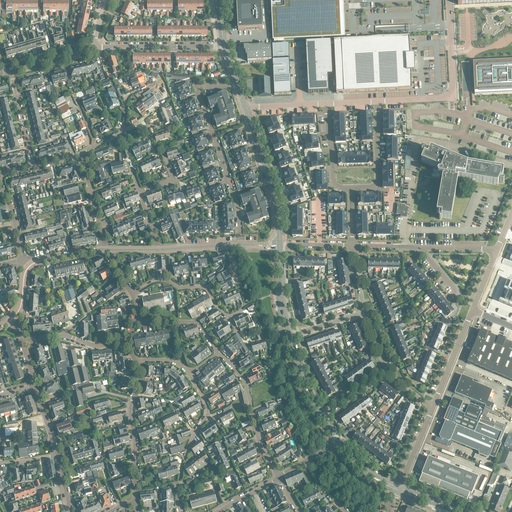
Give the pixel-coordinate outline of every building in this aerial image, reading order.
[(276,0),(276,1),(271,1),(273,40),(274,42),(284,41),(284,40),(284,39),(290,39),(291,39),(315,38),(316,37),(316,38),(332,37),(333,37),(340,37),(345,37),(345,36),(342,36),(341,7),(343,7),(342,0),(288,0),(286,0),(276,0)] [(511,0),(457,0),(458,5),(460,45),(511,42),(511,60),(505,61),(500,61),(483,62),(483,63),(485,63),(486,68),(479,68),(479,67),(474,67),(474,68),(474,89),(475,94),(511,92),(511,0)] [(237,3),(238,31),(263,29),(261,1),(238,2),(237,2),(237,3)] [(12,11),(12,3),(6,3),(6,4),(3,4),(3,13),(6,13),(6,14),(12,14),(12,13),(12,11)] [(124,8),(131,12),(134,6),(127,3),(124,8)] [(131,12),(124,8),(121,14),(129,17),(131,12)] [(79,23),(78,27),(86,28),(87,22),(79,21),(77,20),(76,23),(79,23)] [(84,35),(86,28),(78,27),(76,26),(75,29),(77,29),(77,33),(84,35)] [(52,37),(54,44),(59,43),(57,36),(54,37),(53,34),(52,31),(50,32),(51,35),(52,35),(52,37)] [(36,49),(41,48),(39,38),(35,39),(33,33),(32,34),(36,49)] [(10,35),(7,35),(9,40),(10,40),(12,44),(8,45),(11,57),(16,55),(12,40),(10,35)] [(25,42),(23,36),(22,37),(26,52),(31,51),(29,41),(25,42)] [(342,93),(344,93),(412,90),(411,72),(415,72),(414,55),(410,55),(409,37),(334,41),(335,77),(343,77),(344,92),(342,93)] [(13,39),(12,40),(16,55),(21,54),(19,44),(15,45),(13,39)] [(308,92),(308,93),(309,93),(311,93),(312,93),(313,93),(314,93),(318,93),(319,93),(323,92),(323,93),(324,93),(324,92),(325,92),(325,93),(326,93),(326,92),(327,92),(329,92),(329,91),(328,91),(328,89),(329,89),(329,88),(328,88),(328,86),(328,85),(328,84),(328,83),(328,80),(328,79),(328,77),(328,76),(333,76),(331,42),(306,43),(306,51),(306,54),(307,63),(307,66),(307,76),(308,79),(307,79),(308,81),(307,81),(308,84),(307,84),(307,85),(308,85),(308,86),(308,87),(308,88),(308,89),(308,92)] [(6,58),(11,57),(8,44),(2,46),(3,49),(4,49),(6,58)] [(272,45),(273,59),(289,59),(288,44),(272,45)] [(271,46),(248,47),(244,47),(244,51),(245,51),(246,56),(247,56),(247,62),(272,61),(271,46)] [(114,67),(117,66),(114,57),(108,59),(113,74),(116,73),(114,67)] [(290,76),(289,60),(273,60),(273,77),(290,76)] [(97,62),(91,64),(93,71),(94,75),(99,74),(99,72),(102,71),(100,65),(97,65),(97,62)] [(82,74),(85,73),(86,78),(89,77),(86,65),(80,67),(82,74)] [(75,68),(70,69),(71,76),(74,76),(76,81),(78,80),(75,68)] [(60,83),(67,81),(65,70),(58,72),(60,83)] [(58,72),(51,74),(53,85),(60,83),(58,72)] [(136,78),(139,84),(145,82),(142,75),(136,78)] [(291,94),(290,76),(273,77),(274,95),(291,95),(291,94)] [(139,84),(136,78),(130,81),(133,87),(134,86),(135,88),(138,87),(137,85),(139,84)] [(259,96),(271,96),(270,78),(258,79),(259,96)] [(154,83),(152,84),(153,87),(156,86),(158,88),(164,84),(161,79),(155,83),(154,83)] [(31,90),(28,80),(21,81),(20,82),(21,86),(22,86),(25,85),(26,86),(27,86),(28,88),(25,89),(26,91),(31,90)] [(189,89),(191,88),(189,84),(187,84),(187,83),(182,85),(181,81),(175,83),(178,92),(189,89)] [(189,89),(178,92),(176,93),(178,98),(180,98),(181,101),(187,99),(186,96),(191,94),(189,89)] [(140,101),(147,110),(157,102),(162,98),(159,94),(156,96),(156,95),(153,97),(149,91),(143,96),(145,98),(140,101)] [(109,106),(113,105),(118,104),(113,93),(105,96),(109,106)] [(208,99),(210,108),(211,109),(214,108),(215,111),(218,110),(219,113),(214,114),(215,117),(214,117),(217,127),(236,121),(233,112),(234,111),(231,102),(231,101),(229,102),(226,93),(208,99)] [(93,96),(82,100),(85,109),(87,112),(92,110),(90,107),(96,104),(95,101),(97,100),(95,95),(93,96)] [(64,98),(55,102),(63,120),(76,113),(74,109),(70,111),(64,98)] [(181,101),(184,110),(185,109),(196,105),(198,105),(197,100),(195,101),(194,100),(188,102),(187,99),(181,101)] [(145,112),(147,110),(140,101),(134,106),(141,115),(143,117),(147,114),(145,112)] [(198,111),(196,105),(185,109),(188,117),(194,115),(193,112),(198,111)] [(171,106),(168,107),(168,106),(166,107),(166,108),(159,111),(165,125),(171,123),(170,121),(172,120),(169,110),(172,109),(171,106)] [(31,113),(34,125),(41,124),(40,121),(44,121),(43,115),(43,112),(39,113),(38,111),(31,113)] [(202,122),(204,122),(202,117),(200,118),(200,117),(195,118),(194,115),(188,117),(189,120),(187,121),(189,126),(202,122)] [(178,116),(172,118),(175,126),(181,124),(178,116)] [(12,123),(11,118),(4,119),(5,121),(1,122),(1,125),(3,130),(7,129),(7,132),(14,130),(12,123)] [(272,121),(265,123),(267,129),(279,125),(281,124),(279,118),(275,119),(275,118),(272,119),(272,121)] [(96,129),(99,128),(102,134),(110,130),(112,128),(108,119),(104,121),(105,125),(100,127),(99,124),(94,126),(96,129)] [(204,128),(202,122),(189,126),(192,135),(198,133),(197,130),(204,128)] [(283,129),(281,130),(279,125),(267,129),(269,134),(277,131),(278,134),(284,132),(283,129)] [(228,135),(227,136),(228,139),(229,141),(241,137),(243,137),(242,132),(240,133),(239,131),(234,133),(233,130),(227,132),(228,135)] [(72,133),(69,135),(71,141),(73,146),(75,144),(76,145),(84,142),(83,140),(85,139),(82,133),(82,132),(73,136),(72,133)] [(154,136),(156,142),(170,138),(168,132),(154,136)] [(284,132),(278,134),(279,137),(271,140),(273,145),(286,141),(284,135),(285,135),(284,132)] [(204,134),(199,136),(198,133),(192,135),(193,138),(192,138),(194,144),(195,144),(195,143),(206,140),(208,139),(207,135),(205,136),(204,134)] [(308,135),(302,136),(302,139),(304,139),(305,144),(304,145),(317,143),(317,137),(309,138),(308,135)] [(241,137),(229,141),(231,150),(233,149),(239,147),(238,144),(243,143),(241,137)] [(208,145),(206,140),(195,143),(195,144),(198,152),(204,150),(203,147),(208,145)] [(286,141),(273,145),(275,151),(282,149),(283,151),(290,149),(289,146),(286,147),(284,142),(286,141)] [(58,145),(58,142),(55,142),(58,153),(64,152),(62,145),(58,146),(58,145)] [(137,145),(140,151),(138,152),(140,156),(140,155),(148,152),(145,145),(144,142),(137,145)] [(304,151),(304,154),(311,153),(310,150),(318,149),(317,143),(304,145),(304,151)] [(50,148),(47,149),(46,145),(44,146),(46,156),(52,155),(50,148)] [(138,152),(140,151),(137,145),(131,148),(136,158),(137,161),(142,159),(140,155),(140,156),(138,152)] [(172,150),(166,152),(168,158),(178,155),(177,151),(178,150),(177,148),(180,147),(179,145),(175,147),(175,148),(172,149),(172,150)] [(44,146),(39,147),(40,149),(42,149),(43,151),(41,151),(41,152),(38,153),(37,154),(38,157),(39,158),(46,156),(44,146)] [(109,151),(108,147),(100,149),(103,157),(114,153),(112,150),(109,151)] [(236,158),(247,154),(249,154),(247,149),(245,150),(245,149),(240,150),(239,147),(233,149),(236,158)] [(100,149),(95,152),(98,159),(103,157),(100,149)] [(290,149),(283,151),(284,154),(277,157),(279,162),(291,158),(289,153),(291,152),(290,149)] [(442,218),(451,219),(458,178),(497,185),(498,183),(503,183),(504,182),(504,180),(502,180),(503,171),(467,165),(430,149),(429,152),(423,151),(422,153),(422,154),(424,155),(421,162),(436,168),(436,169),(430,172),(432,177),(439,179),(439,177),(443,177),(437,213),(439,214),(438,219),(440,220),(441,219),(442,218)] [(210,151),(205,153),(204,150),(198,152),(201,160),(212,157),(214,156),(212,152),(210,153),(210,151)] [(15,153),(17,163),(24,161),(25,160),(24,157),(23,156),(20,157),(20,156),(18,157),(17,155),(20,154),(19,152),(15,153)] [(304,154),(305,157),(309,156),(310,162),(323,161),(322,155),(311,156),(311,153),(304,154)] [(247,154),(236,158),(234,158),(236,164),(249,159),(247,154)] [(10,158),(6,159),(6,157),(5,155),(3,155),(6,166),(11,164),(10,158)] [(214,162),(212,157),(201,160),(204,169),(210,167),(209,164),(214,162)] [(153,159),(156,165),(157,165),(159,168),(162,167),(157,158),(153,159)] [(291,158),(279,162),(281,168),(288,166),(289,169),(295,167),(294,164),(293,164),(291,158)] [(157,165),(156,165),(153,159),(148,162),(152,169),(155,168),(156,170),(157,169),(159,168),(157,165)] [(249,159),(236,164),(238,170),(240,170),(240,172),(247,170),(246,167),(250,165),(250,163),(252,163),(251,159),(249,159)] [(312,168),(309,168),(309,171),(316,171),(315,167),(323,166),(323,161),(310,162),(311,162),(312,168)] [(129,170),(126,162),(123,163),(111,166),(113,174),(125,171),(129,170),(129,171),(129,170)] [(146,172),(152,169),(148,162),(139,166),(144,175),(147,173),(146,172)] [(173,165),(175,171),(184,168),(182,162),(173,165)] [(78,166),(77,165),(69,167),(71,174),(71,176),(74,175),(74,174),(78,173),(77,170),(78,170),(79,169),(78,166)] [(218,169),(216,170),(216,168),(211,170),(210,167),(204,169),(206,177),(206,178),(218,174),(220,173),(218,169)] [(295,167),(289,169),(290,171),(283,174),(284,180),(298,175),(295,167)] [(64,168),(58,170),(60,177),(64,176),(64,178),(64,180),(66,180),(64,168)] [(186,174),(184,168),(175,171),(177,177),(186,174)] [(254,176),(252,171),(248,173),(247,170),(240,172),(243,180),(254,176)] [(54,182),(52,171),(46,173),(47,179),(51,178),(52,180),(51,180),(52,182),(54,182)] [(98,184),(104,183),(105,186),(111,184),(110,180),(105,182),(103,173),(95,175),(98,184)] [(40,182),(40,185),(43,185),(40,174),(34,175),(36,182),(40,181),(40,182)] [(219,179),(218,174),(206,178),(206,177),(205,178),(207,184),(208,183),(209,186),(216,184),(215,181),(219,179)] [(298,175),(284,180),(286,185),(294,183),(295,186),(301,184),(298,175)] [(243,180),(246,189),(253,187),(251,184),(256,182),(256,181),(258,180),(256,176),(254,176),(243,180)] [(27,185),(28,188),(31,187),(29,177),(23,178),(24,185),(28,184),(28,185),(27,185)] [(18,190),(19,189),(17,179),(10,181),(9,182),(10,185),(11,186),(14,185),(14,186),(16,186),(17,188),(15,188),(16,194),(19,193),(18,190)] [(128,184),(127,180),(116,184),(114,185),(117,194),(122,192),(120,188),(128,184)] [(221,185),(217,187),(216,184),(209,186),(210,189),(209,190),(211,195),(212,195),(223,191),(225,190),(224,186),(222,187),(221,185)] [(301,184),(295,186),(296,189),(288,191),(290,197),(304,192),(301,193),(299,187),(302,186),(301,184)] [(79,192),(77,185),(70,187),(72,194),(79,192)] [(106,190),(100,192),(103,199),(105,198),(106,200),(111,198),(115,197),(114,195),(117,194),(114,185),(113,185),(109,187),(110,189),(106,190)] [(200,194),(198,186),(191,188),(194,196),(200,194)] [(70,187),(63,189),(65,196),(72,194),(70,187)] [(194,196),(191,188),(185,190),(187,194),(185,194),(186,199),(194,196)] [(153,192),(155,201),(157,200),(158,202),(157,202),(158,206),(163,204),(161,201),(160,201),(160,199),(162,198),(159,190),(153,192)] [(185,200),(183,193),(180,194),(179,191),(173,193),(176,201),(181,200),(181,201),(185,200)] [(225,196),(223,191),(212,195),(215,203),(221,201),(220,198),(225,196)] [(247,215),(247,216),(250,225),(269,218),(265,209),(267,209),(264,199),(262,200),(259,191),(240,197),(244,207),(247,206),(248,208),(250,207),(252,210),(247,212),(248,215),(247,215)] [(155,201),(153,192),(146,195),(149,203),(150,205),(153,204),(152,202),(155,201)] [(304,192),(290,197),(292,202),(300,200),(301,203),(307,201),(304,192)] [(68,204),(81,200),(79,193),(66,197),(68,202),(62,203),(64,210),(72,208),(71,205),(68,206),(67,204),(68,204)] [(140,201),(137,193),(128,196),(131,204),(140,201)] [(176,201),(173,193),(167,195),(170,203),(176,201)] [(131,204),(128,196),(124,197),(126,205),(127,208),(128,207),(129,208),(132,207),(131,204)] [(27,206),(26,202),(27,202),(30,202),(30,199),(19,202),(20,208),(27,206)] [(115,213),(116,215),(125,212),(123,208),(118,210),(116,204),(103,209),(106,217),(115,213)] [(402,216),(406,217),(406,211),(405,211),(405,206),(397,205),(396,214),(402,215),(402,216)] [(30,217),(29,214),(30,214),(33,213),(32,211),(22,214),(23,219),(30,217)] [(67,229),(72,228),(68,211),(60,213),(61,218),(61,221),(61,225),(65,224),(67,229)] [(145,225),(140,215),(126,221),(130,230),(130,229),(131,231),(136,229),(134,226),(137,224),(140,231),(145,229),(144,226),(145,225)] [(167,219),(168,222),(171,230),(176,240),(183,238),(182,237),(184,236),(176,216),(174,217),(174,216),(167,219)] [(124,229),(121,222),(120,219),(118,220),(119,223),(117,224),(115,225),(116,226),(120,236),(124,235),(122,230),(124,229)] [(122,230),(124,235),(131,231),(130,229),(130,230),(126,221),(121,222),(124,229),(122,230)] [(24,225),(26,231),(33,229),(32,225),(33,225),(36,225),(35,222),(24,225)] [(163,233),(171,230),(168,222),(160,225),(163,233)] [(84,232),(82,232),(83,234),(87,233),(86,230),(91,228),(91,227),(91,226),(90,224),(90,223),(82,225),(84,232)] [(111,227),(116,238),(120,236),(116,226),(115,225),(111,227)] [(46,229),(43,230),(43,231),(44,238),(48,237),(49,242),(54,241),(58,240),(65,238),(66,237),(61,226),(55,228),(46,229)] [(43,231),(41,232),(36,233),(25,235),(26,242),(44,238),(43,231)] [(96,242),(94,235),(88,236),(87,236),(88,244),(89,244),(91,243),(92,243),(96,242)] [(64,246),(63,242),(66,241),(65,238),(58,240),(54,241),(57,248),(64,246)] [(50,251),(57,248),(54,241),(47,243),(45,245),(46,247),(48,247),(50,251)] [(12,245),(11,242),(5,244),(7,255),(14,253),(12,245)] [(226,263),(223,254),(220,255),(215,256),(216,257),(212,258),(214,265),(221,263),(221,265),(226,263)] [(150,259),(149,256),(144,258),(146,265),(151,264),(158,262),(158,258),(153,259),(153,258),(150,259)] [(207,267),(206,256),(199,257),(200,268),(207,267)] [(200,268),(199,257),(192,258),(193,269),(200,268)] [(89,269),(90,271),(91,274),(92,274),(97,271),(96,269),(105,264),(101,258),(93,262),(95,266),(93,267),(94,268),(92,269),(91,268),(89,269)] [(136,268),(146,265),(144,258),(135,260),(136,264),(135,264),(136,268)] [(78,267),(77,261),(68,263),(69,269),(78,267)] [(188,273),(186,262),(179,264),(182,274),(188,273)] [(182,274),(179,264),(172,265),(175,276),(182,274)] [(418,270),(414,265),(408,270),(412,275),(418,270)] [(9,268),(3,269),(4,275),(3,275),(4,278),(8,277),(7,275),(7,274),(15,272),(14,268),(13,267),(9,268)] [(107,269),(98,274),(97,271),(92,274),(91,274),(90,274),(91,277),(98,274),(99,277),(101,276),(103,280),(111,276),(107,269)] [(418,270),(412,275),(416,280),(422,275),(418,270)] [(220,274),(216,278),(223,291),(224,291),(227,290),(226,289),(228,288),(220,274)] [(422,275),(416,280),(420,284),(426,279),(422,275)] [(37,287),(37,292),(45,292),(44,286),(43,286),(43,284),(38,283),(39,277),(32,277),(31,287),(37,287)] [(226,280),(225,281),(224,281),(228,288),(234,285),(235,287),(237,286),(235,282),(233,283),(230,278),(226,280)] [(420,287),(422,286),(424,289),(430,284),(426,279),(420,284),(419,286),(420,287)] [(503,289),(508,291),(511,282),(511,281),(507,279),(503,289)] [(307,280),(301,280),(301,283),(294,285),(295,291),(303,289),(303,285),(308,284),(307,280)] [(108,286),(105,288),(108,292),(115,286),(113,282),(112,283),(112,282),(107,285),(108,286)] [(380,283),(373,286),(375,291),(382,288),(384,288),(385,287),(384,284),(383,285),(382,282),(380,283)] [(89,295),(98,289),(95,284),(86,290),(89,295)] [(164,288),(165,292),(173,291),(172,287),(171,286),(169,287),(168,285),(163,284),(164,288)] [(112,297),(120,292),(115,286),(108,292),(108,293),(112,297)] [(8,298),(15,295),(12,288),(5,291),(8,298)] [(375,291),(377,297),(385,294),(382,288),(375,291)] [(428,293),(426,294),(428,296),(429,295),(432,298),(438,292),(434,288),(428,293)] [(303,289),(295,291),(297,297),(305,295),(304,291),(306,291),(305,289),(303,289)] [(503,289),(498,302),(503,304),(508,291),(503,289)] [(68,303),(77,300),(74,290),(64,293),(68,303)] [(86,290),(86,291),(85,290),(76,296),(78,303),(89,295),(86,290)] [(244,306),(237,290),(232,293),(236,301),(237,301),(238,303),(239,303),(240,304),(237,305),(239,309),(241,308),(244,306)] [(511,297),(511,292),(508,291),(503,304),(509,306),(511,297)] [(438,292),(432,298),(436,302),(442,297),(438,292)] [(112,297),(108,293),(105,295),(104,294),(96,300),(98,303),(103,300),(103,299),(105,297),(107,301),(112,297)] [(222,298),(226,306),(236,301),(232,293),(225,296),(224,293),(219,296),(220,299),(222,298)] [(144,311),(165,307),(162,294),(153,296),(150,297),(142,298),(144,311)] [(377,297),(380,302),(387,299),(385,294),(377,297)] [(205,311),(204,310),(207,308),(207,309),(213,305),(208,295),(195,302),(186,307),(192,319),(205,311)] [(131,305),(128,297),(119,300),(116,301),(118,307),(121,306),(121,305),(127,303),(128,305),(131,305)] [(343,300),(339,301),(342,309),(348,307),(345,299),(344,297),(342,298),(343,300)] [(439,307),(445,302),(442,297),(436,302),(434,304),(436,306),(437,304),(439,307)] [(353,305),(351,298),(345,299),(348,307),(353,305)] [(387,299),(380,302),(382,307),(389,304),(387,299)] [(337,302),(334,303),(336,311),(342,309),(339,301),(337,302)] [(445,302),(439,307),(441,309),(444,312),(450,307),(445,302)] [(336,311),(334,303),(328,305),(330,313),(336,311)] [(389,304),(382,307),(384,312),(391,310),(389,304)] [(322,307),(325,314),(330,313),(328,305),(322,307)] [(33,317),(37,317),(38,317),(39,315),(40,313),(37,313),(37,308),(30,307),(30,308),(29,308),(29,310),(30,311),(30,313),(34,313),(33,317)] [(117,315),(116,307),(101,308),(101,313),(100,313),(100,317),(117,315)] [(450,307),(444,312),(448,317),(454,311),(450,307)] [(51,316),(53,325),(62,322),(62,323),(69,321),(66,308),(55,311),(50,313),(51,316)] [(221,318),(217,310),(208,315),(211,320),(212,320),(215,318),(217,321),(221,318)] [(391,310),(384,312),(386,318),(393,315),(391,310)] [(250,322),(246,314),(241,316),(245,324),(247,323),(249,327),(254,325),(252,322),(250,322)] [(200,323),(206,320),(208,324),(212,321),(212,320),(211,320),(208,315),(204,317),(199,320),(200,323)] [(386,318),(388,323),(395,320),(393,315),(386,318)] [(107,329),(118,328),(117,316),(106,317),(107,329)] [(244,327),(243,325),(245,324),(241,316),(233,320),(237,328),(239,327),(240,329),(241,332),(246,330),(245,327),(244,327)] [(107,331),(107,329),(106,317),(96,318),(97,332),(107,331)] [(433,325),(438,327),(437,331),(444,334),(447,328),(439,325),(440,322),(435,320),(433,325)] [(219,322),(214,325),(216,327),(214,328),(216,330),(215,330),(220,338),(231,332),(226,323),(222,326),(219,322)] [(397,326),(390,329),(392,334),(399,331),(401,330),(402,330),(400,327),(403,326),(401,322),(396,324),(397,326)] [(83,325),(80,325),(80,332),(88,331),(88,325),(85,325),(85,323),(83,323),(83,325)] [(191,336),(190,335),(193,334),(194,336),(195,335),(195,334),(199,333),(196,325),(183,330),(186,338),(191,336)] [(357,325),(350,328),(352,334),(360,331),(357,325)] [(164,345),(165,348),(168,347),(167,345),(167,343),(170,342),(168,330),(162,331),(164,343),(165,345),(164,345)] [(352,334),(355,339),(362,336),(360,331),(352,334)] [(394,339),(402,336),(399,331),(392,334),(394,339)] [(437,331),(435,336),(442,339),(444,334),(437,331)] [(488,334),(480,331),(476,341),(489,347),(492,337),(487,335),(488,334)] [(241,350),(245,347),(238,334),(233,337),(236,342),(238,345),(240,349),(241,350)] [(355,339),(357,345),(364,342),(362,336),(355,339)] [(402,336),(394,339),(397,345),(404,342),(402,339),(404,338),(403,336),(402,336)] [(435,336),(432,342),(440,345),(442,339),(435,336)] [(258,356),(257,351),(263,349),(267,348),(264,340),(260,342),(260,340),(259,337),(256,338),(258,343),(251,345),(255,357),(258,356)] [(498,338),(498,340),(492,337),(489,347),(486,352),(495,356),(502,340),(498,338)] [(11,339),(3,341),(5,347),(13,345),(11,339)] [(505,343),(506,341),(502,340),(495,356),(504,360),(510,345),(505,343)] [(404,342),(397,345),(399,350),(406,347),(405,344),(406,343),(406,341),(404,342)] [(440,345),(432,342),(430,341),(430,343),(431,344),(430,348),(437,351),(440,345)] [(489,347),(476,341),(471,352),(484,358),(486,352),(489,347)] [(229,345),(223,350),(227,354),(236,346),(236,347),(238,345),(236,342),(233,344),(233,343),(230,346),(229,345)] [(359,351),(367,348),(364,342),(357,345),(359,351)] [(13,345),(5,347),(7,353),(15,350),(13,345)] [(197,365),(203,360),(211,354),(205,345),(200,349),(196,352),(191,356),(197,365)] [(227,354),(231,358),(237,353),(239,350),(240,349),(238,345),(236,347),(236,346),(227,354)] [(33,353),(35,353),(35,354),(44,352),(43,350),(42,346),(36,347),(36,348),(32,349),(33,353)] [(57,363),(56,364),(59,376),(67,374),(66,372),(68,372),(71,386),(75,385),(77,393),(72,394),(76,408),(84,406),(83,401),(86,401),(86,399),(87,398),(86,396),(85,396),(85,395),(95,392),(93,384),(89,385),(89,382),(86,368),(83,368),(82,365),(79,366),(75,352),(68,353),(68,350),(63,351),(62,347),(54,349),(57,363)] [(9,358),(16,356),(15,350),(7,353),(5,353),(6,356),(8,355),(9,358)] [(403,361),(410,358),(408,352),(401,355),(403,361)] [(433,361),(436,355),(428,352),(426,358),(433,361)] [(474,366),(475,365),(480,367),(484,358),(471,352),(467,363),(474,366)] [(480,367),(489,371),(495,356),(486,352),(484,358),(480,367)] [(127,359),(122,360),(122,354),(118,355),(119,361),(121,372),(129,370),(127,359)] [(245,356),(237,361),(241,368),(250,363),(249,362),(251,360),(248,355),(245,356)] [(16,356),(9,358),(11,364),(18,362),(16,356)] [(489,371),(498,374),(504,360),(495,356),(489,371)] [(45,360),(46,360),(45,357),(37,359),(38,365),(46,363),(45,360)] [(426,358),(423,364),(431,367),(433,361),(426,358)] [(314,369),(321,365),(319,362),(321,361),(320,359),(311,364),(314,369)] [(211,382),(210,382),(216,376),(216,377),(225,369),(217,360),(211,365),(211,364),(205,369),(206,370),(197,377),(198,378),(205,386),(205,385),(207,387),(210,385),(209,384),(211,382)] [(498,374),(507,378),(511,366),(511,362),(504,360),(498,374)] [(374,367),(369,361),(364,364),(369,371),(374,367)] [(18,362),(11,364),(13,370),(20,367),(18,362)] [(359,368),(364,374),(369,371),(364,364),(363,363),(361,364),(362,366),(359,368)] [(421,370),(429,373),(431,367),(423,364),(422,363),(421,365),(422,366),(421,370)] [(260,379),(256,372),(261,370),(258,365),(251,369),(254,374),(252,375),(253,377),(254,377),(256,377),(257,381),(260,379)] [(314,369),(317,375),(324,371),(321,365),(314,369)] [(20,367),(13,370),(14,376),(22,373),(20,367)] [(47,368),(39,370),(41,376),(50,374),(49,371),(48,371),(47,368)] [(175,370),(172,368),(169,376),(173,379),(177,373),(175,370)] [(364,374),(359,368),(355,371),(359,378),(364,374)] [(426,378),(429,373),(421,370),(419,369),(418,371),(420,372),(419,375),(426,378)] [(324,371),(317,375),(319,380),(327,376),(325,373),(327,372),(326,370),(324,371)] [(353,373),(350,375),(354,381),(359,378),(355,371),(353,370),(351,371),(353,373)] [(16,381),(24,379),(22,373),(14,376),(16,381)] [(50,377),(53,376),(52,373),(41,376),(43,383),(45,382),(45,384),(50,382),(49,381),(51,380),(50,377)] [(173,379),(177,382),(183,377),(181,374),(180,375),(177,373),(173,379)] [(235,379),(232,373),(222,380),(226,385),(235,379)] [(350,385),(354,381),(350,375),(348,373),(347,375),(348,376),(345,378),(350,385)] [(252,375),(247,377),(251,384),(256,381),(257,384),(262,382),(261,380),(262,380),(261,378),(260,379),(257,381),(256,377),(254,377),(253,377),(252,375)] [(416,381),(424,384),(426,378),(419,375),(416,381)] [(327,376),(319,380),(322,386),(329,382),(327,376)] [(472,382),(473,380),(462,376),(454,394),(486,406),(492,391),(472,382)] [(184,379),(185,379),(183,377),(177,382),(179,387),(186,383),(184,379)] [(130,390),(130,379),(121,379),(121,390),(130,390)] [(329,382),(322,386),(325,391),(332,387),(331,384),(332,383),(331,381),(329,382)] [(150,384),(144,383),(144,384),(143,384),(143,386),(143,387),(143,389),(151,390),(153,390),(156,391),(159,391),(159,388),(154,387),(155,383),(150,382),(150,384)] [(235,395),(240,392),(242,405),(246,404),(244,394),(242,394),(242,391),(243,391),(243,390),(238,382),(231,386),(235,395)] [(48,385),(52,394),(58,392),(55,383),(48,385)] [(181,390),(176,393),(178,396),(187,390),(186,389),(189,388),(186,383),(179,387),(181,390)] [(228,385),(229,388),(220,393),(225,400),(226,402),(229,401),(228,398),(235,395),(231,386),(230,384),(228,385)] [(385,384),(380,390),(384,394),(389,388),(385,384)] [(52,394),(48,385),(42,388),(44,393),(46,397),(52,394)] [(334,387),(332,387),(325,391),(328,397),(335,393),(333,390),(335,389),(334,387)] [(384,394),(383,395),(385,397),(386,395),(389,397),(394,391),(389,388),(384,394)] [(393,401),(398,395),(394,391),(389,397),(393,401)] [(208,400),(209,402),(210,402),(211,404),(210,405),(211,407),(214,405),(212,403),(220,398),(217,392),(207,398),(208,400)] [(180,402),(180,403),(181,403),(183,407),(187,404),(195,400),(192,395),(189,396),(188,395),(187,396),(187,397),(185,399),(184,398),(183,399),(183,400),(180,402)] [(24,399),(24,400),(25,404),(33,402),(31,397),(29,398),(28,396),(23,397),(24,399)] [(371,403),(367,397),(362,401),(367,407),(371,403)] [(459,426),(474,433),(478,423),(477,423),(481,411),(463,404),(463,403),(452,398),(450,405),(449,405),(448,405),(447,409),(448,410),(443,420),(459,426)] [(93,403),(95,411),(109,407),(107,399),(93,403)] [(158,399),(154,400),(151,402),(154,406),(152,407),(156,414),(162,412),(159,406),(160,405),(160,404),(158,399)] [(51,412),(55,411),(65,407),(62,400),(48,405),(51,412)] [(145,409),(143,400),(136,401),(138,410),(145,409)] [(182,411),(186,417),(201,409),(197,402),(196,402),(195,401),(191,403),(192,403),(191,404),(192,405),(188,407),(187,406),(188,406),(187,404),(183,407),(181,408),(183,410),(182,411)] [(362,401),(357,404),(362,410),(367,407),(362,401)] [(23,408),(26,407),(27,410),(35,407),(33,402),(25,404),(19,406),(20,408),(23,407),(23,408)] [(270,412),(269,408),(272,407),(271,404),(267,405),(264,406),(264,408),(257,411),(259,417),(270,412)] [(362,410),(357,404),(353,407),(357,414),(362,410)] [(414,407),(407,404),(404,410),(412,413),(414,407)] [(227,407),(224,408),(223,409),(225,413),(219,417),(223,423),(234,417),(230,409),(232,408),(230,405),(227,407)] [(152,407),(144,411),(147,418),(149,417),(151,421),(154,419),(152,416),(156,414),(152,407)] [(353,407),(348,411),(353,417),(357,414),(353,407)] [(410,419),(412,413),(404,410),(402,416),(410,419)] [(144,422),(143,420),(147,418),(144,411),(136,414),(140,422),(140,421),(141,423),(144,422)] [(353,417),(348,411),(344,414),(348,420),(353,417)] [(123,421),(120,412),(113,414),(115,423),(123,421)] [(172,424),(179,420),(175,413),(168,416),(172,424)] [(106,419),(107,425),(115,423),(113,414),(108,415),(109,418),(106,419)] [(339,418),(343,424),(345,422),(347,425),(350,423),(348,420),(344,414),(339,418)] [(402,416),(400,415),(399,417),(401,418),(400,422),(407,425),(410,419),(402,416)] [(161,420),(165,427),(164,428),(165,430),(166,429),(166,430),(170,428),(169,425),(172,424),(168,416),(161,420)] [(506,427),(481,416),(478,423),(503,434),(506,427)] [(264,420),(264,422),(261,424),(264,431),(276,426),(272,417),(264,420)] [(498,443),(488,439),(474,433),(459,426),(443,420),(436,439),(437,442),(448,446),(451,445),(452,442),(478,452),(479,455),(487,458),(489,457),(495,459),(501,444),(498,443)] [(69,421),(56,425),(60,434),(72,430),(69,421)] [(25,433),(26,433),(27,442),(37,442),(36,422),(25,423),(25,433)] [(399,424),(397,427),(405,430),(407,425),(400,422),(399,424)] [(218,430),(213,423),(207,428),(212,435),(218,430)] [(503,434),(478,423),(474,433),(488,439),(498,443),(498,442),(501,440),(503,434)] [(149,433),(151,437),(152,439),(157,438),(157,437),(157,435),(158,434),(155,425),(149,427),(151,431),(150,431),(150,433),(149,433)] [(126,426),(119,428),(120,436),(128,434),(126,426)] [(138,432),(141,441),(151,437),(149,433),(150,433),(150,431),(151,431),(149,427),(138,432)] [(397,427),(395,433),(403,436),(405,430),(397,427)] [(201,432),(205,439),(212,435),(207,428),(201,432)] [(289,428),(286,430),(290,438),(294,436),(289,428)] [(235,434),(237,440),(239,444),(246,440),(241,431),(235,434)] [(265,437),(265,438),(266,439),(265,440),(268,447),(283,439),(279,431),(274,434),(274,435),(271,436),(270,434),(265,437)] [(357,432),(352,439),(357,442),(362,436),(357,432)] [(395,433),(393,432),(392,434),(394,435),(393,439),(400,442),(403,436),(395,433)] [(229,441),(230,444),(237,440),(235,434),(234,433),(222,439),(224,443),(229,441)] [(129,434),(128,434),(120,436),(113,438),(115,445),(116,445),(117,446),(119,445),(119,444),(130,441),(131,440),(130,438),(129,438),(129,437),(130,437),(129,434)] [(169,446),(172,455),(181,452),(181,453),(185,452),(180,436),(173,438),(175,444),(169,446)] [(367,440),(362,436),(357,442),(362,446),(367,440)] [(369,441),(370,439),(368,438),(367,440),(362,446),(367,450),(372,443),(369,441)] [(94,459),(100,457),(96,442),(95,442),(95,440),(91,441),(92,443),(90,444),(91,446),(90,447),(90,448),(89,448),(88,447),(87,448),(88,448),(85,449),(84,446),(79,448),(80,451),(78,451),(78,450),(76,451),(76,452),(75,452),(74,451),(73,451),(73,449),(67,451),(71,466),(77,464),(76,462),(77,461),(77,460),(93,456),(93,457),(94,456),(94,459)] [(204,447),(199,441),(190,448),(194,454),(199,450),(202,448),(204,447)] [(28,457),(29,455),(38,453),(37,442),(27,442),(27,443),(17,445),(19,458),(28,457)] [(367,450),(372,453),(377,447),(374,445),(375,443),(373,442),(372,443),(367,450)] [(4,457),(13,456),(12,455),(15,454),(14,448),(13,443),(7,443),(8,449),(3,449),(4,457)] [(274,449),(277,454),(285,448),(282,444),(274,449)] [(248,447),(249,449),(244,452),(248,459),(257,454),(253,447),(251,445),(248,447)] [(379,448),(380,447),(378,445),(377,447),(372,453),(377,457),(382,451),(379,448)] [(511,460),(511,450),(504,447),(500,455),(511,460)] [(275,456),(279,463),(290,456),(293,461),(297,459),(296,458),(301,455),(300,452),(294,456),(290,448),(282,453),(281,452),(275,456)] [(117,459),(124,457),(122,449),(115,451),(117,459)] [(156,460),(157,460),(154,450),(142,454),(145,464),(147,463),(147,464),(149,464),(148,463),(152,462),(152,463),(153,462),(155,461),(156,462),(157,461),(156,460)] [(110,461),(117,459),(115,451),(108,452),(110,461)] [(387,454),(382,451),(377,457),(382,461),(387,454)] [(236,456),(239,463),(247,459),(248,459),(244,452),(236,456)] [(207,465),(207,464),(210,462),(203,453),(193,461),(197,466),(196,467),(198,470),(206,464),(207,465)] [(382,461),(387,464),(392,458),(387,454),(382,461)] [(213,462),(215,465),(219,463),(218,462),(225,459),(224,455),(217,458),(217,460),(213,462)] [(496,466),(501,468),(503,468),(507,469),(507,470),(510,471),(511,466),(511,460),(500,455),(496,466)] [(421,475),(422,475),(440,482),(438,489),(467,500),(469,494),(472,495),(478,478),(428,457),(421,475)] [(255,458),(250,461),(251,463),(249,464),(243,467),(247,475),(260,468),(256,460),(255,458)] [(219,463),(221,468),(224,466),(223,464),(227,462),(225,459),(218,462),(219,463)] [(49,479),(56,478),(53,460),(46,461),(49,479)] [(158,470),(159,479),(178,474),(176,466),(178,465),(177,460),(170,462),(171,467),(166,468),(166,469),(164,469),(163,467),(157,469),(158,470)] [(190,476),(198,470),(196,467),(197,466),(193,461),(184,468),(190,476)] [(102,462),(90,465),(92,472),(104,468),(102,462)] [(222,470),(229,467),(227,462),(223,464),(224,466),(221,468),(222,470)] [(112,478),(118,476),(116,466),(112,467),(111,463),(106,465),(108,471),(109,471),(112,478)] [(89,480),(91,479),(93,479),(91,472),(92,472),(90,465),(80,468),(80,471),(80,474),(81,474),(81,475),(87,473),(88,477),(87,478),(87,480),(89,480)] [(35,474),(34,467),(26,469),(27,475),(24,476),(25,482),(28,482),(28,480),(28,476),(27,476),(35,474)] [(265,468),(257,472),(257,473),(247,477),(250,483),(264,478),(262,474),(266,472),(265,468)] [(19,481),(19,483),(25,482),(24,476),(24,475),(20,475),(20,476),(19,476),(18,470),(12,471),(13,478),(13,482),(16,481),(16,482),(17,481),(19,481)] [(304,479),(300,471),(293,474),(296,482),(302,480),(305,486),(308,484),(305,478),(304,479)] [(236,489),(241,487),(237,476),(236,477),(235,474),(234,474),(234,473),(227,474),(227,478),(231,477),(232,479),(231,479),(236,489)] [(284,478),(288,486),(296,482),(293,474),(284,478)] [(419,483),(437,490),(438,489),(440,482),(422,475),(419,483)] [(113,483),(114,488),(115,491),(121,489),(126,487),(131,485),(128,477),(113,483)] [(93,479),(91,479),(89,480),(92,494),(95,493),(98,492),(97,487),(99,486),(98,483),(96,483),(95,479),(93,479)] [(84,485),(83,485),(84,490),(86,495),(92,494),(89,480),(87,480),(87,481),(83,482),(84,485)] [(74,486),(76,492),(84,490),(83,485),(84,485),(83,482),(82,482),(82,483),(74,486)] [(497,491),(495,497),(504,501),(509,489),(499,485),(497,491)] [(13,511),(18,511),(14,500),(12,493),(14,493),(12,487),(5,490),(7,495),(1,497),(3,503),(6,502),(5,499),(10,497),(11,498),(10,498),(12,502),(13,502),(13,503),(7,505),(9,511),(13,511)] [(274,498),(283,494),(279,487),(270,491),(274,498)] [(160,490),(160,503),(161,503),(172,502),(174,502),(173,494),(173,488),(164,488),(164,489),(160,490)] [(38,493),(39,498),(48,495),(46,490),(38,493)] [(320,495),(317,490),(307,495),(301,498),(305,506),(313,502),(314,503),(324,497),(322,494),(320,495)] [(158,506),(158,503),(158,500),(157,491),(154,492),(140,494),(141,501),(142,501),(143,501),(145,501),(145,500),(151,500),(152,500),(153,500),(154,499),(155,505),(155,508),(158,508),(158,506)] [(192,509),(217,502),(213,491),(189,498),(192,509)] [(102,509),(110,506),(108,498),(108,497),(108,495),(107,495),(106,494),(98,497),(102,509)] [(274,498),(278,507),(287,502),(284,496),(283,494),(274,498)] [(50,501),(48,495),(39,498),(41,504),(50,501)] [(502,507),(504,501),(495,497),(492,503),(489,509),(495,511),(500,511),(502,507)] [(87,506),(85,500),(76,503),(79,509),(87,506)] [(95,511),(97,511),(102,510),(99,502),(92,505),(95,511)] [(172,509),(172,502),(161,503),(162,510),(163,510),(162,511),(171,511),(171,509),(172,509)] [(329,505),(328,503),(325,505),(318,510),(316,507),(312,510),(313,511),(319,511),(320,511),(322,510),(329,505)]
